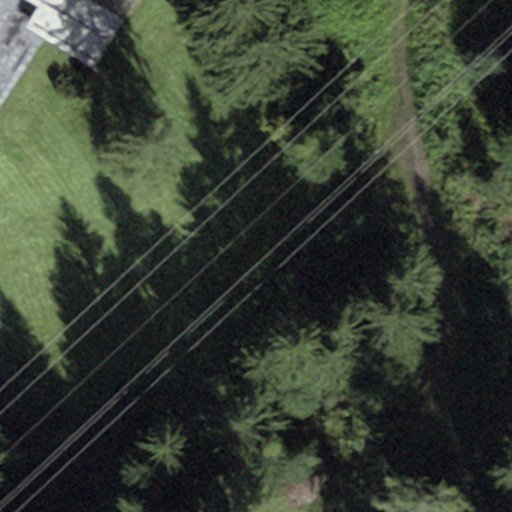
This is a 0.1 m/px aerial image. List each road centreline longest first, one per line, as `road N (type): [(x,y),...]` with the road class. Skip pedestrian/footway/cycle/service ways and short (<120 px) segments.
road 1 (track): [(402,0),(412,162),(448,277),(430,415),(375,511)]
road 2 (primary): [(330,0),(231,155),(0,412)]
